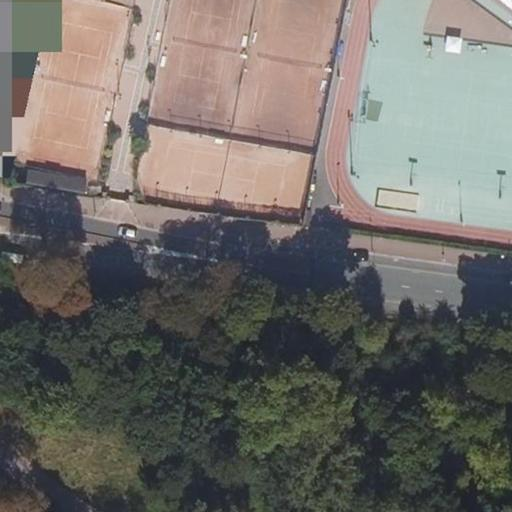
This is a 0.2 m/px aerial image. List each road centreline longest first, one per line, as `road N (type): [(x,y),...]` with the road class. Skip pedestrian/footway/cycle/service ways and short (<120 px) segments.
road 1 (track): [(511,392),(476,386),(417,396),(328,453),(148,330),(0,304)]
road 2 (tertiary): [(511,299),(0,227)]
